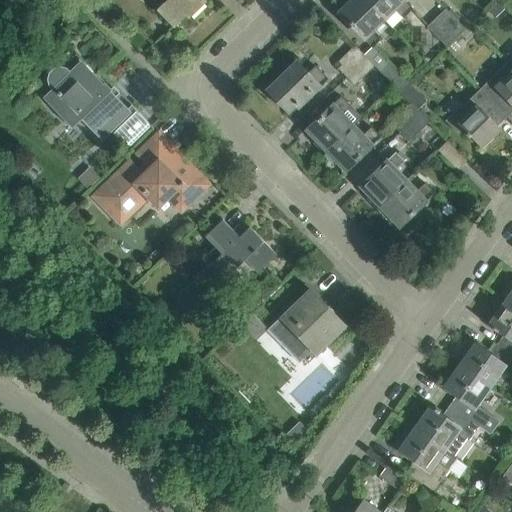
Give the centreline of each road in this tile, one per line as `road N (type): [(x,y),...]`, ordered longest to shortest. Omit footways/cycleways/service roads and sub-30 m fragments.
road 1 (residential): [(425,320),(217,108),(212,88)]
road 2 (residential): [(294,511),(425,320)]
road 3 (residential): [(148,511),(0,399)]
road 4 (residential): [(425,320),(511,210)]
